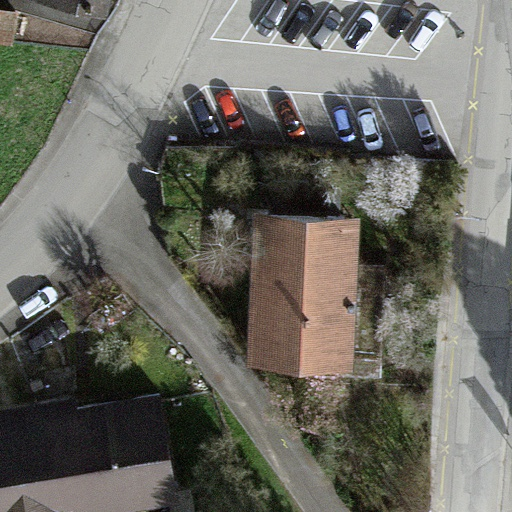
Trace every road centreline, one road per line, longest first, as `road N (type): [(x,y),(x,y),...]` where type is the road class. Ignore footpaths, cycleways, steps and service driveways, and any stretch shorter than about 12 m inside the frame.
road 1 (residential): [(473,511),(511,104)]
road 2 (residential): [(167,0),(124,107),(64,200),(0,257)]
